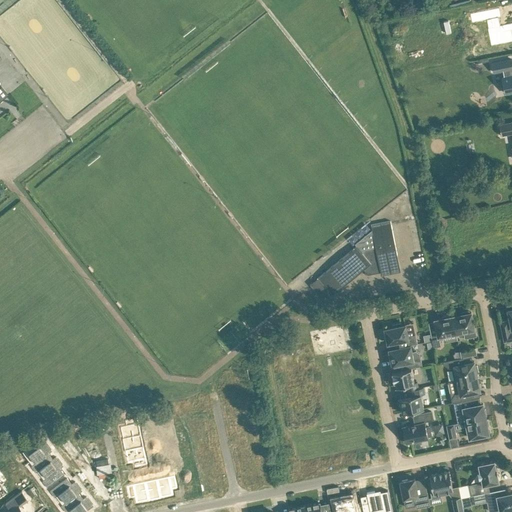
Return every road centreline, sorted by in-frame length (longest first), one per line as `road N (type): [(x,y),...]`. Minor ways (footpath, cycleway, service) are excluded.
road 1 (residential): [(395,465),(368,317),(483,290)]
road 2 (residential): [(237,498),(395,465)]
road 3 (residential): [(506,443),(483,290)]
